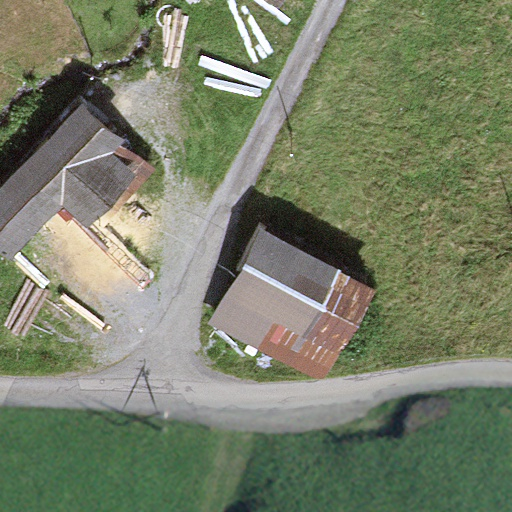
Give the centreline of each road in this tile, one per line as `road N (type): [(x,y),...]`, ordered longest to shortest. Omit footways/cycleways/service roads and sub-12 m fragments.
road 1 (unclassified): [(332,0),(139,395)]
road 2 (unclassified): [(139,395),(248,402),(511,374)]
road 3 (unclassified): [(0,387),(139,395)]
